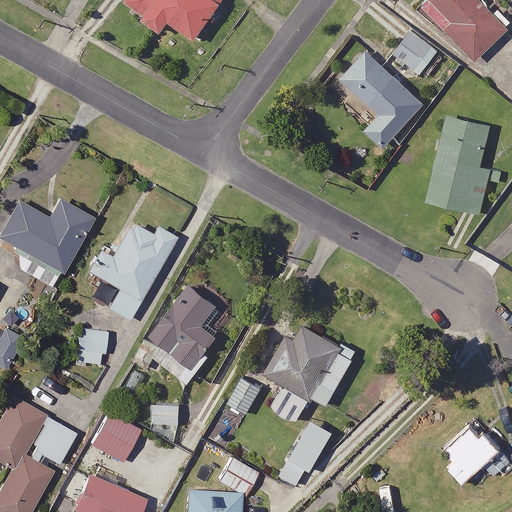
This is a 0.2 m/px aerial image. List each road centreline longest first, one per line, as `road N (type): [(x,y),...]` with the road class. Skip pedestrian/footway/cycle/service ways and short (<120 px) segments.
road 1 (residential): [(206,151),(467,299)]
road 2 (residential): [(0,36),(206,151)]
road 3 (residential): [(319,0),(206,151)]
